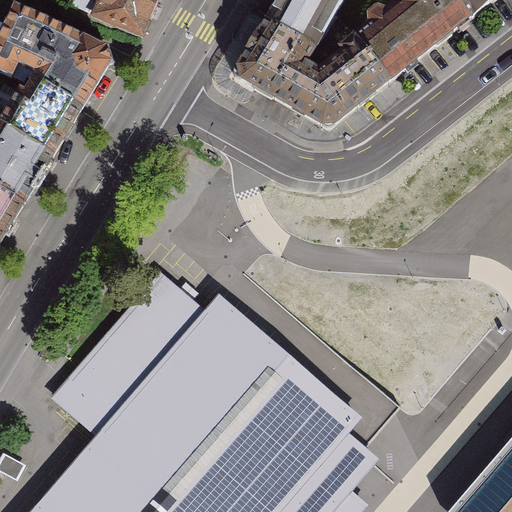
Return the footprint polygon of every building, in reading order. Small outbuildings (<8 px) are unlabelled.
[(143,47),(163,0),(75,0),(99,10),(92,24),(143,47)] [(324,141),(391,92),(355,47),(333,60),(339,67),(318,84),(307,79),(342,12),(331,8),(336,0),(283,0),(233,94),(324,141)] [(475,26),(454,0),(405,0),(351,43),(355,47),(391,92),(428,63),(475,26)] [(454,0),(475,26),(507,0),(454,0)] [(0,252),(118,66),(10,10),(0,30),(0,85),(20,96),(0,128),(0,252)] [(262,350),(166,267),(49,401),(95,441),(32,511),(287,511),(342,449),(357,432),(354,429),(349,425),(262,350)] [(511,511),(511,448),(456,511),(511,511)] [(2,470),(0,473),(0,488),(15,496),(18,490),(22,481),(2,470)]
